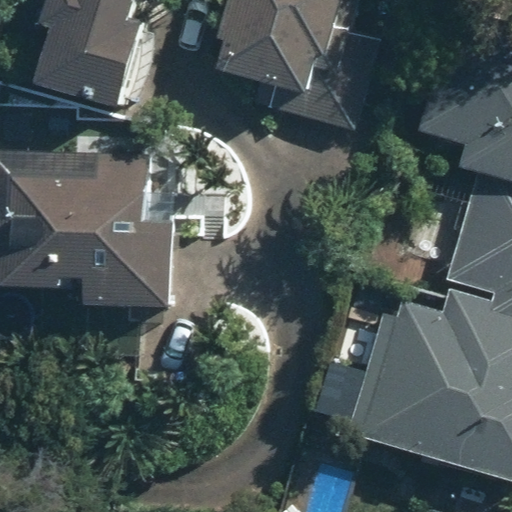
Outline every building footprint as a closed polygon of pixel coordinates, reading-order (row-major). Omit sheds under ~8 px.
[(48,0),(38,33),(48,37),(32,92),(113,117),(148,0),(48,0)] [(241,0),(218,83),(280,100),(276,112),(357,135),(384,40),(334,25),(340,0),(241,0)] [(0,11),(0,35),(9,16),(0,11)] [(458,171),(479,177),(446,284),(454,287),(444,318),(404,305),(387,358),(389,359),(363,443),(511,488),(511,71),(445,51),(420,134),(465,148),(458,171)] [(82,314),(167,315),(169,232),(143,231),(145,158),(103,157),(102,183),(10,181),(9,230),(0,229),(0,297),(82,299),(82,314)]
